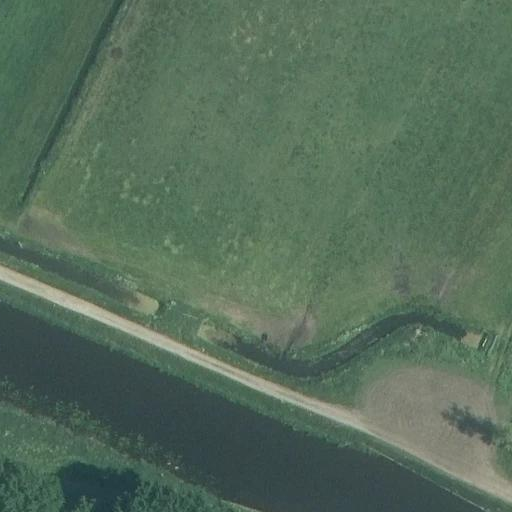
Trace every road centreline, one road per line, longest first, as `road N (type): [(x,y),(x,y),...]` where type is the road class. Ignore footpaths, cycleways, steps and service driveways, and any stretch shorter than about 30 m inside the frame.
road 1 (track): [(0,272),(511,498)]
road 2 (unclassified): [(166,511),(0,475)]
